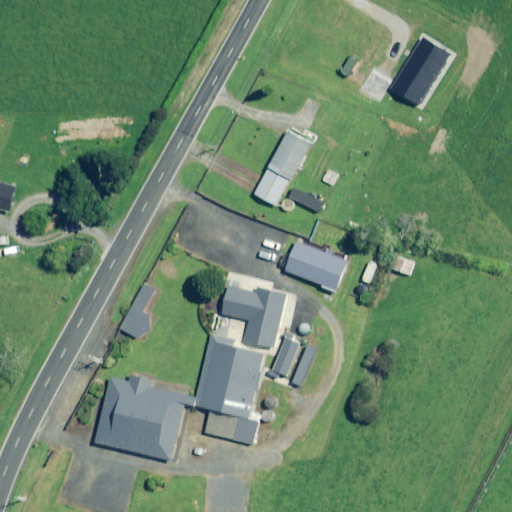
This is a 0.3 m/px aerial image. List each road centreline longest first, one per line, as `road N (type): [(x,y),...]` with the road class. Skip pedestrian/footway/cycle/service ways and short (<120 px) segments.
road 1 (tertiary): [(257,0),(33,404),(0,483)]
road 2 (track): [(450,511),(511,390)]
